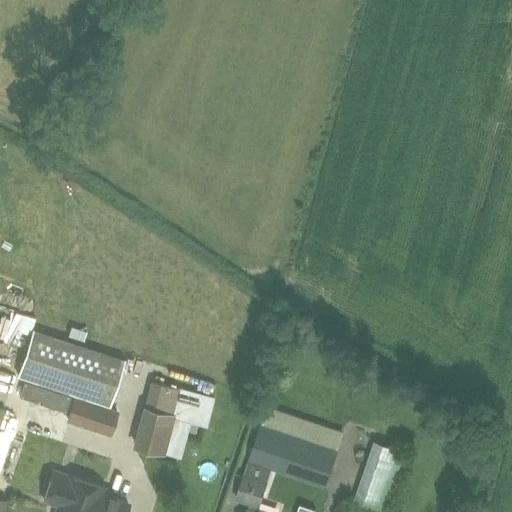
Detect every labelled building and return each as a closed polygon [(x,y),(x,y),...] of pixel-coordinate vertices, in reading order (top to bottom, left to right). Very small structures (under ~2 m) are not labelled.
[(109,404),(124,359),(33,329),(18,375),(109,404)] [(150,378),(132,443),(167,452),(184,387),(150,378)] [(120,409),(74,394),(66,418),(112,433),(120,409)] [(326,483),(338,448),(262,422),(245,471),(267,479),(272,464),(326,483)] [(353,503),(379,511),(382,511),(404,449),(375,439),(353,503)] [(52,470),(45,492),(61,497),(55,511),(124,511),(127,503),(100,494),(102,486),(69,474),(68,475),(52,470)] [(263,511),(257,510),(267,479),(245,471),(237,495),(250,500),(246,511),(263,511)]
